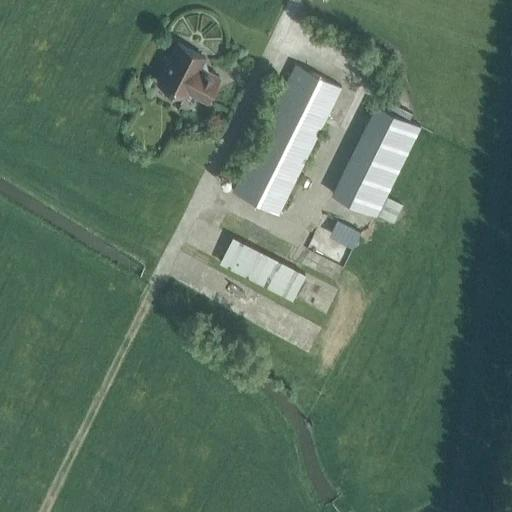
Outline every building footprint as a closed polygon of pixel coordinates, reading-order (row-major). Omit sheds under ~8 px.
[(186,89),(205,99),(217,75),(199,65),(203,55),(176,41),(156,80),(183,94),(186,89)] [(282,209),(311,156),(314,149),(315,150),(324,132),(326,133),(330,125),(325,122),(343,86),(294,62),(285,79),(231,189),(280,213),(282,209)] [(332,192),(376,214),(378,215),(422,125),(376,102),(332,192)] [(360,230),(336,218),(329,233),(352,245),(360,230)] [(290,298),(304,271),(231,234),(217,261),(290,298)]
